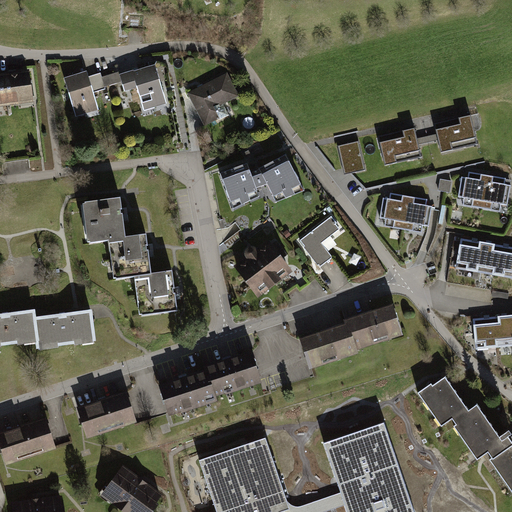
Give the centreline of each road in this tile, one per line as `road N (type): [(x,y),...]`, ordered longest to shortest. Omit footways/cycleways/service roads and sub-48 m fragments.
road 1 (residential): [(0,52),(41,57),(182,45),(236,58),(400,278)]
road 2 (residential): [(0,412),(226,335)]
road 3 (residential): [(164,160),(198,179),(226,335)]
road 4 (residential): [(226,335),(400,278)]
road 5 (residential): [(415,296),(462,354),(511,396)]
